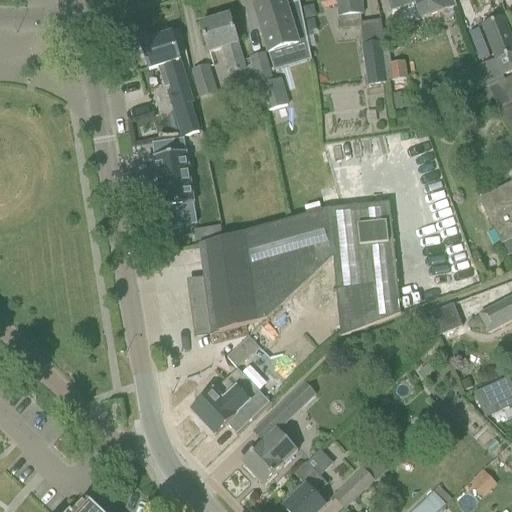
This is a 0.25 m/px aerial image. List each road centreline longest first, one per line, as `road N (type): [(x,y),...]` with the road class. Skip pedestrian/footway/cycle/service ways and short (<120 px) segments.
road 1 (tertiary): [(153,435),(79,6)]
road 2 (residential): [(153,435),(108,442),(0,330)]
